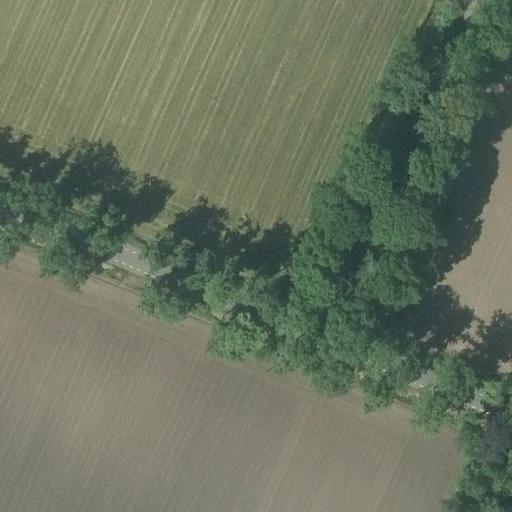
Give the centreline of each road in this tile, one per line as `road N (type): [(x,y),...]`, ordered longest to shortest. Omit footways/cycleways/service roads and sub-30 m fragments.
road 1 (unclassified): [(321,340),(470,0)]
road 2 (secondary): [(321,340),(0,206)]
road 3 (secondary): [(511,418),(321,340)]
